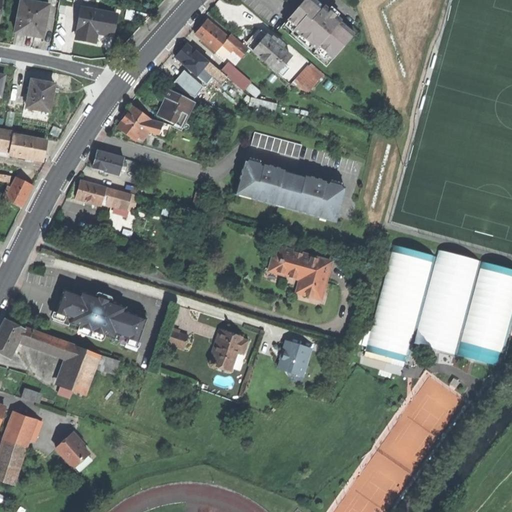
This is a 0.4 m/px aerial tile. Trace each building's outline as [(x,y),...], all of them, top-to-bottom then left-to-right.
[(304,0),(296,10),(288,19),(297,27),(294,30),(317,49),(319,46),(333,58),(354,34),(340,22),(341,20),(325,6),(323,7),(314,0),(304,0)] [(29,36),(43,38),(49,6),(22,1),(16,33),(29,36)] [(85,41),(95,43),(97,33),(112,36),(116,16),(83,10),(78,40),(85,41)] [(327,66),(333,58),(319,46),(317,49),(294,30),(297,27),(288,19),(282,27),(327,66)] [(225,43),(230,38),(228,37),(209,20),(202,27),(196,35),(205,42),(217,53),(225,43)] [(231,34),(228,37),(230,38),(225,43),(230,47),(237,39),(231,34)] [(255,52),(278,72),(291,57),(268,36),(261,44),(255,52)] [(249,50),(237,39),(230,47),(236,52),(242,58),(249,50)] [(215,55),(217,53),(205,42),(202,44),(215,55)] [(195,74),(202,66),(207,61),(187,45),(183,50),(176,58),(195,74)] [(234,67),(242,58),(236,52),(228,62),(234,67)] [(202,66),(206,70),(211,64),(207,60),(207,61),(202,66)] [(293,80),(306,93),(325,74),(311,61),(293,80)] [(249,80),(234,67),(228,62),(220,71),(226,77),(241,90),(249,80)] [(221,83),(226,77),(220,71),(211,64),(206,70),(221,83)] [(187,93),(189,87),(185,85),(186,83),(174,74),(170,81),(178,89),(187,93)] [(28,109),(50,113),(55,86),(43,84),(32,82),(28,109)] [(189,87),(198,96),(203,91),(195,82),(189,87)] [(159,117),(183,128),(196,102),(169,90),(166,98),(167,98),(159,117)] [(146,102),(159,117),(167,98),(166,98),(151,91),(148,97),(146,102)] [(118,128),(135,140),(137,137),(145,126),(150,120),(133,108),(126,118),(118,128)] [(145,126),(151,128),(169,133),(171,126),(150,120),(145,126)] [(143,141),(150,130),(145,126),(137,137),(143,141)] [(151,128),(150,130),(149,136),(167,141),(169,133),(151,128)] [(0,144),(12,147),(14,136),(15,132),(0,129),(0,144)] [(251,146),(298,159),(302,145),(255,133),(251,146)] [(46,142),(14,136),(12,147),(10,155),(43,161),(45,151),(46,142)] [(93,168),(119,175),(123,159),(98,152),(95,160),(93,168)] [(284,172),(245,161),(237,189),(254,194),(253,199),(263,201),(275,205),(277,200),(297,205),(295,211),(307,214),(319,217),(321,212),(337,216),(345,188),(305,178),(304,183),(283,177),(284,172)] [(305,178),(284,172),(283,177),(304,183),(305,178)] [(11,176),(0,174),(0,181),(10,183),(11,176)] [(5,201),(23,209),(28,199),(33,187),(16,178),(5,201)] [(79,190),(77,199),(102,206),(103,204),(107,188),(82,181),(79,190)] [(124,191),(134,194),(137,194),(138,188),(126,185),(124,191)] [(116,190),(107,188),(103,204),(112,206),(112,205),(116,190)] [(235,194),(253,199),(254,194),(237,189),(235,194)] [(133,195),(116,190),(112,205),(129,210),(133,195)] [(134,194),(133,195),(129,210),(137,212),(141,196),(137,194),(134,194)] [(275,205),(295,211),(297,205),(277,200),(275,205)] [(335,222),(337,216),(321,212),(319,217),(335,222)] [(277,247),(274,256),(281,257),(283,249),(277,247)] [(458,352),(478,257),(437,248),(417,343),(458,352)] [(331,262),(283,249),(281,257),(274,256),(270,271),(286,275),(303,280),(299,293),(321,299),(331,262)] [(501,364),(511,311),(511,266),(479,260),(460,355),(501,364)] [(60,304),(54,321),(70,327),(71,324),(122,342),(121,345),(136,350),(148,316),(66,286),(60,304)] [(0,329),(0,353),(11,359),(24,332),(27,334),(29,331),(26,329),(5,319),(0,329)] [(364,356),(390,365),(402,369),(404,362),(408,348),(391,344),(393,338),(391,332),(384,330),(369,326),(364,356)] [(26,328),(26,329),(29,331),(27,334),(23,342),(38,347),(43,334),(26,328)] [(166,342),(176,345),(180,333),(170,330),(166,342)] [(233,334),(224,331),(214,360),(211,361),(210,364),(211,367),(215,368),(218,367),(231,371),(232,368),(239,348),(246,350),(249,341),(243,339),(243,337),(233,334)] [(189,336),(180,333),(176,345),(185,348),(189,336)] [(76,345),(43,334),(38,347),(72,357),(76,345)] [(311,349),(287,342),(283,354),(278,368),(286,371),(287,374),(292,375),(295,374),(303,376),(306,364),(311,349)] [(99,353),(76,345),(72,357),(64,379),(86,387),(94,366),(99,353)] [(243,361),(246,350),(239,348),(232,368),(241,371),(245,361),(243,361)] [(120,361),(99,353),(94,366),(115,374),(120,361)] [(309,365),(306,364),(303,376),(295,374),(292,375),(291,380),(303,383),(309,365)] [(329,380),(337,382),(340,373),(332,370),(329,380)] [(84,395),(86,387),(64,379),(61,387),(73,391),(84,395)] [(70,398),(73,391),(61,387),(59,394),(70,398)] [(25,391),(22,398),(39,404),(42,397),(25,391)] [(17,412),(0,460),(0,461),(20,468),(37,419),(17,412)] [(64,441),(56,448),(73,467),(88,453),(82,446),(83,446),(77,439),(76,440),(71,434),(64,441)] [(91,457),(88,453),(73,467),(78,472),(88,463),(86,461),(91,457)] [(20,468),(0,461),(0,479),(14,485),(20,468)]
